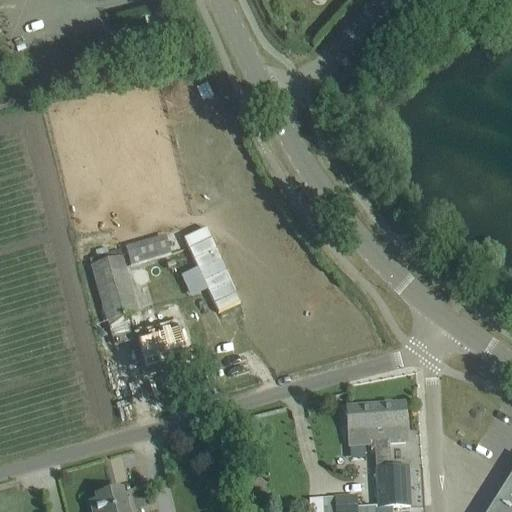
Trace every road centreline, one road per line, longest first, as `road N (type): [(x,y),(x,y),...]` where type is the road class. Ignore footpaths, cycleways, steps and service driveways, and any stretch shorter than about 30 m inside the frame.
road 1 (unclassified): [(0,478),(423,355)]
road 2 (tertiary): [(446,312),(370,237),(271,111)]
road 3 (unclassified): [(438,511),(423,355)]
road 4 (unclassified): [(271,111),(378,0)]
road 5 (tertiary): [(271,111),(218,0)]
